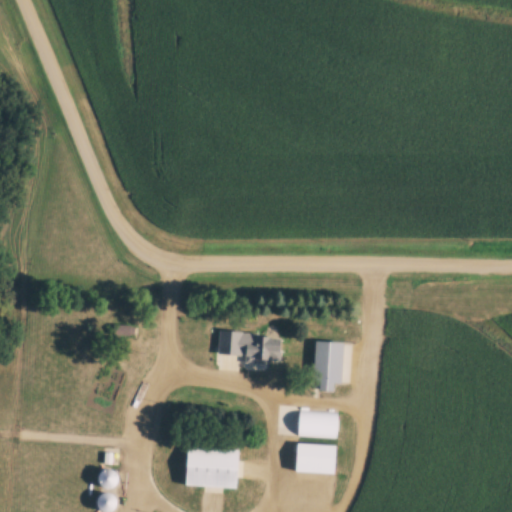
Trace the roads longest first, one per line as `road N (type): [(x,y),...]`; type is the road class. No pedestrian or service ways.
road 1 (residential): [(176,262),(511,266)]
road 2 (residential): [(176,262),(158,258),(116,224),(22,0)]
